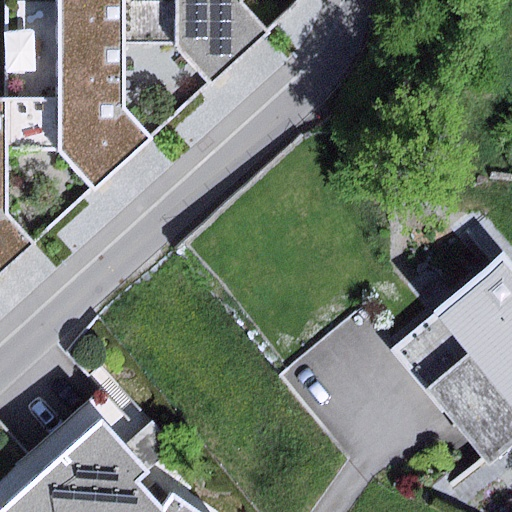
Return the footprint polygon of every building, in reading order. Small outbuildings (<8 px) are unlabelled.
[(124,0),(61,0),(62,99),(10,100),(10,150),(59,150),(96,191),(152,139),(126,110),(125,43),(124,0)] [(124,0),(125,43),(179,44),(213,82),(242,56),(271,30),(245,2),(245,0),(124,0)] [(0,99),(0,275),(36,244),(10,215),(10,150),(10,100),(0,99)] [(511,447),(511,262),(506,254),(395,351),(490,464),(511,447)] [(104,425),(5,511),(195,511),(172,495),(166,511),(136,483),(149,475),(136,461),(104,425)]
